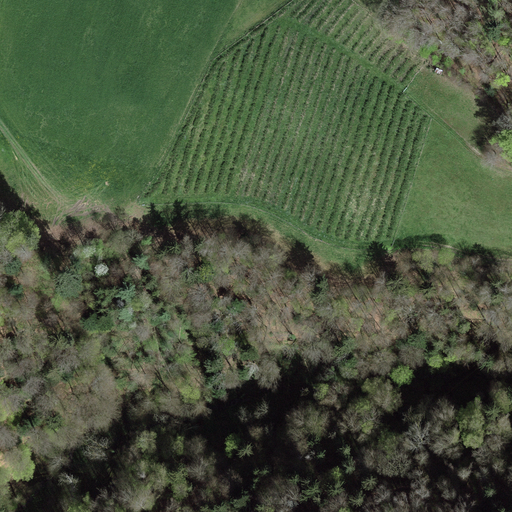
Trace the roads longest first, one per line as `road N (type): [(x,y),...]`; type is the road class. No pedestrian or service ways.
road 1 (track): [(511,263),(402,241),(362,246),(313,232)]
road 2 (track): [(383,64),(471,140),(511,149)]
